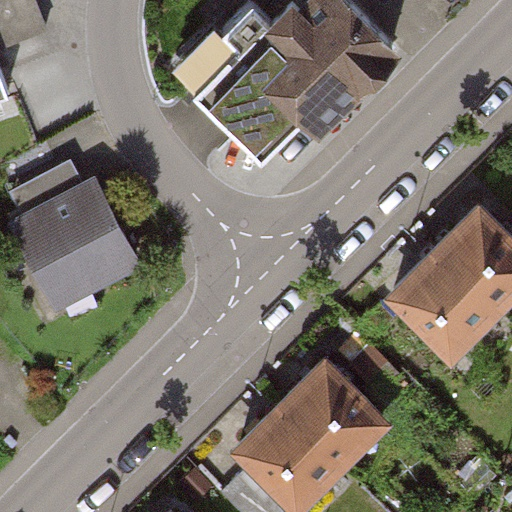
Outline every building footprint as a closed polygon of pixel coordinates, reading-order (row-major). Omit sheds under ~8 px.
[(0,0),(0,107),(7,105),(0,87),(0,44),(48,27),(37,0),(0,0)] [(221,33),(175,79),(245,150),(328,67),(344,83),(388,40),(348,0),(253,0),(251,2),(249,0),(229,0),(209,21),(221,33)] [(69,154),(7,186),(20,210),(0,220),(47,310),(139,262),(91,169),(80,175),(69,154)] [(511,275),(511,254),(459,203),(375,287),(439,349),(511,275)] [(371,418),(308,357),(223,443),(286,504),(371,418)]
